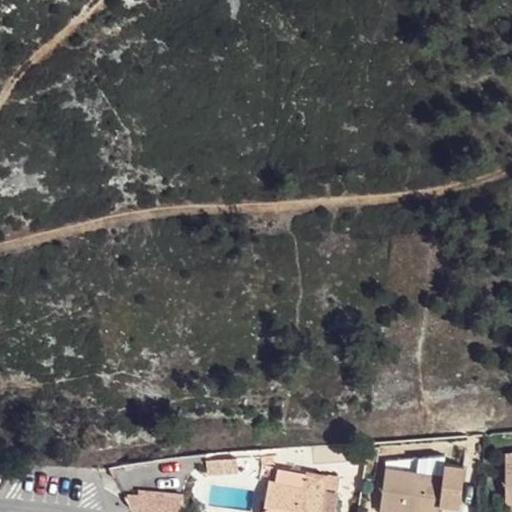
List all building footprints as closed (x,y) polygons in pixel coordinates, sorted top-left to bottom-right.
[(418,477),(447,481),(449,468),(450,462),(420,464),(418,477)] [(449,468),(447,481),(445,498),(465,501),(470,471),(449,468)] [(445,498),(447,481),(418,477),(392,473),(385,511),(442,511),(443,506),(445,498)] [(326,496),(323,511),(334,511),(341,480),(330,477),(326,496)] [(323,511),(326,496),(268,485),(263,511),(323,511)] [(178,511),(180,494),(128,489),(126,511),(178,511)] [(462,511),(465,501),(445,498),(443,506),(442,511),(462,511)]
